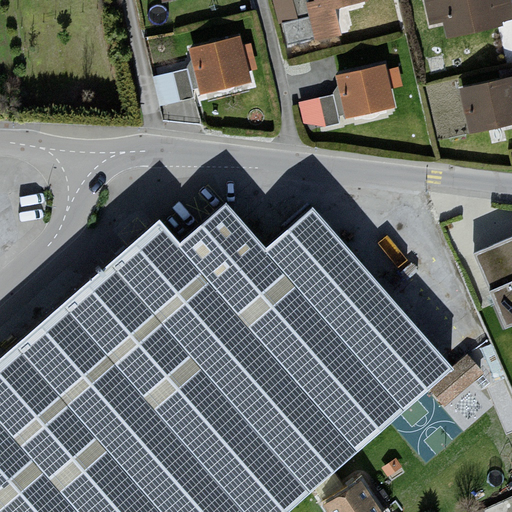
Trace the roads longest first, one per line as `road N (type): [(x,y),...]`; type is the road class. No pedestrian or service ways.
road 1 (unclassified): [(293,162),(511,185)]
road 2 (residential): [(293,162),(260,0)]
road 3 (unclassified): [(0,287),(60,232),(78,152)]
road 4 (residential): [(158,150),(125,0)]
road 5 (unclassified): [(158,150),(293,162)]
